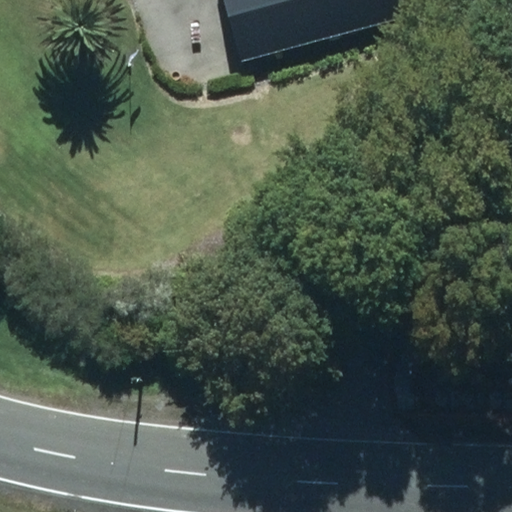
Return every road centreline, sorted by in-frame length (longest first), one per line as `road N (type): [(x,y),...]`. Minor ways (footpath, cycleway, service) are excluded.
road 1 (residential): [(279,481),(351,352),(511,184)]
road 2 (secondary): [(0,439),(48,457),(279,481)]
road 3 (secondary): [(279,481),(511,485)]
